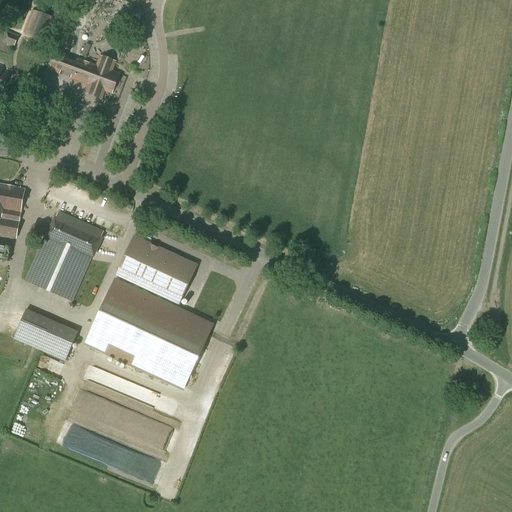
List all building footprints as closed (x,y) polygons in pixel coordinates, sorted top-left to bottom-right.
[(44,39),(52,17),(41,13),(33,10),(25,32),(39,37),(44,39)] [(14,47),(18,36),(6,31),(1,42),(14,47)] [(117,63),(99,56),(95,66),(77,59),(75,62),(70,60),(65,58),(66,54),(54,50),(50,62),(47,69),(59,73),(61,70),(66,72),(71,74),(70,77),(88,84),(87,88),(105,95),(106,91),(115,94),(122,75),(120,75),(121,70),(115,68),(117,63)] [(0,64),(0,91),(2,92),(10,73),(8,72),(7,71),(8,69),(3,68),(4,66),(0,64)] [(16,237),(25,189),(14,187),(0,183),(0,260),(8,262),(10,246),(0,244),(0,236),(16,239),(17,237),(16,237)] [(93,261),(104,231),(59,210),(47,233),(46,232),(24,281),(72,302),(90,259),(93,261)] [(33,224),(28,236),(41,241),(45,228),(33,224)] [(196,265),(134,237),(116,275),(178,303),(196,265)] [(181,389),(211,325),(113,279),(83,343),(181,389)] [(65,362),(78,332),(26,310),(13,339),(65,362)]
